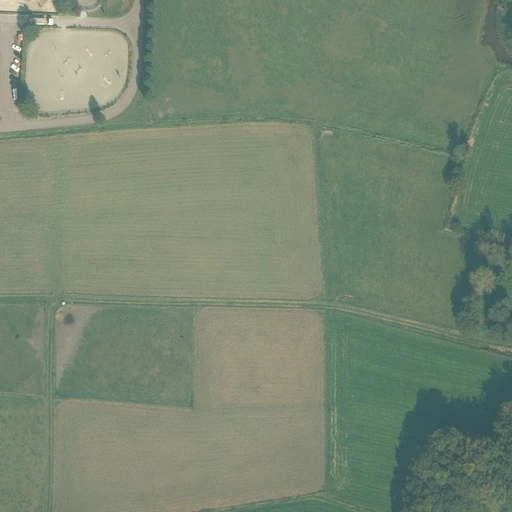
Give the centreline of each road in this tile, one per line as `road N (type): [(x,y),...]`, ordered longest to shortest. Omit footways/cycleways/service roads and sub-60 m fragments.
road 1 (track): [(50,300),(329,311),(511,352)]
road 2 (track): [(50,300),(48,511)]
